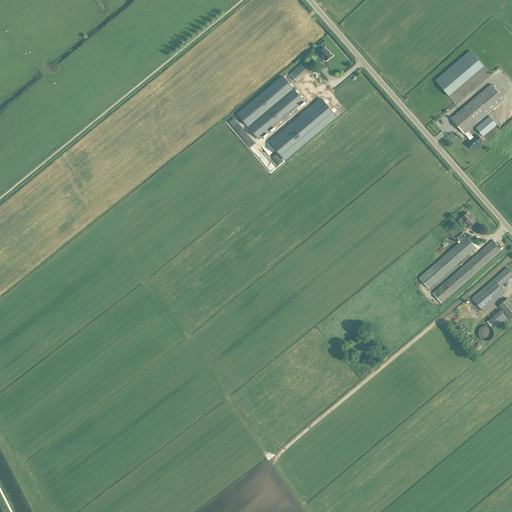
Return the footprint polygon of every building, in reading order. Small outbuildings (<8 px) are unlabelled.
[(324,47),(318,52),(326,61),(331,56),(324,47)] [(486,62),(473,47),(437,77),(450,92),(486,62)] [(296,80),(311,66),(306,60),(291,73),(296,80)] [(283,76),(238,114),(259,139),(304,101),(283,76)] [(479,125),(476,128),(483,136),(496,125),(489,116),(481,123),(479,121),(504,100),(491,84),(451,118),(464,134),(470,141),(467,143),(472,149),(482,141),(477,135),(474,138),(468,131),(477,123),(479,125)] [(321,98),(269,142),(284,160),(336,116),(321,98)] [(511,106),(495,118),(500,124),(511,115),(511,106)] [(461,225),(466,221),(470,226),(476,221),(472,216),(471,217),(467,213),(458,221),(461,225)] [(467,236),(466,236),(463,233),(457,238),(460,242),(419,277),(429,288),(476,247),(467,236)] [(441,303),(502,250),(493,240),(433,293),(441,303)] [(500,287),(511,275),(511,273),(507,268),(472,298),(483,311),(505,293),(500,287)] [(511,319),(511,317),(511,303),(507,298),(499,306),(511,319)] [(496,328),(507,318),(500,310),(489,320),(496,328)] [(479,334),(479,336),(480,338),(481,339),(483,340),(484,341),(486,341),(487,341),(489,340),(491,339),(492,339),(493,337),(493,336),(494,334),(494,333),(494,331),(493,330),(492,328),(491,327),(490,326),(489,326),(486,325),(485,325),(484,326),(482,326),(481,327),(480,328),(479,330),(479,331),(478,333),(479,334)]
